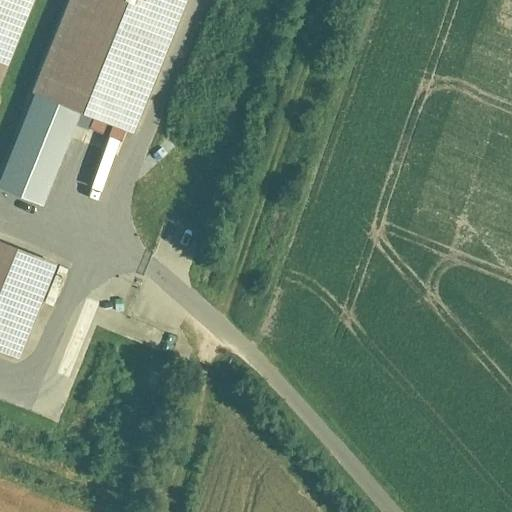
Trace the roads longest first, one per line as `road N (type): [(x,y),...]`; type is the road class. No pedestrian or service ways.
road 1 (track): [(344,0),(172,511)]
road 2 (unknown): [(118,237),(209,0)]
road 3 (track): [(233,329),(394,511)]
road 4 (unknown): [(118,237),(49,366),(16,374),(0,368)]
road 5 (unknown): [(233,329),(118,237)]
